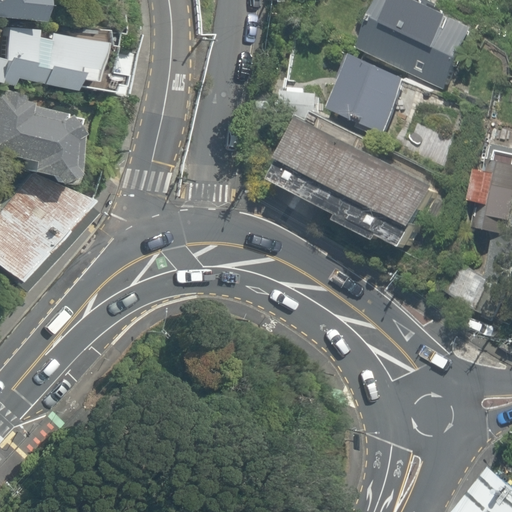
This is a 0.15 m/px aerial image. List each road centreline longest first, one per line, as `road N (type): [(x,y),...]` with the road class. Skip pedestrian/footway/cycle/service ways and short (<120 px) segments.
road 1 (secondary): [(397,412),(359,351),(279,293),(206,268),(162,275)]
road 2 (secondary): [(208,231),(280,250),(325,274),(391,326),(443,383)]
road 3 (tertiary): [(154,232),(148,171),(170,47),(167,0)]
road 4 (residential): [(208,231),(208,139),(233,0)]
road 5 (secondary): [(13,386),(94,272),(121,245),(154,232)]
road 6 (secondary): [(162,275),(83,321),(13,386)]
